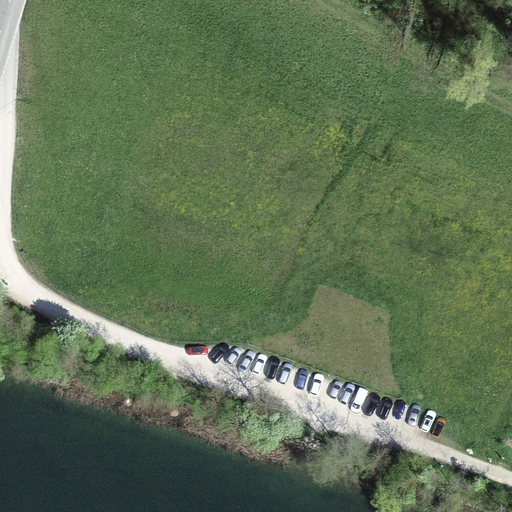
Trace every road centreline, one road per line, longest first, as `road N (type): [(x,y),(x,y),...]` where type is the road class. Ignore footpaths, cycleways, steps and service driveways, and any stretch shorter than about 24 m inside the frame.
road 1 (track): [(0,269),(66,315),(511,478)]
road 2 (track): [(0,76),(8,111),(0,213)]
